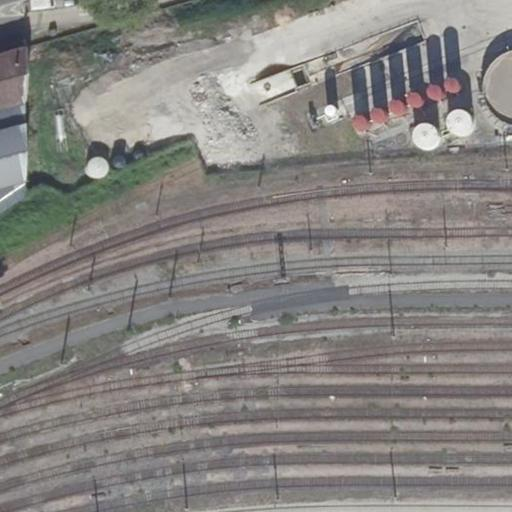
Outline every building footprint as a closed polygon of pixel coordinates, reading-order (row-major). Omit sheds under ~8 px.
[(0,211),(22,196),(25,49),(0,56),(0,211)] [(511,60),(504,63),(497,66),(492,71),(487,77),(483,84),(481,91),(481,98),(482,106),(484,113),(488,119),(492,125),(498,130),(505,133),(511,135),(511,60)] [(467,98),(467,95),(466,91),(464,88),(461,86),(458,86),(455,87),(452,89),(450,93),(450,96),(451,99),(453,102),(456,103),(459,103),(462,103),(465,101),(467,98)] [(438,109),(439,106),(439,105),(438,102),(436,99),(434,98),(431,97),(427,97),(424,99),(423,101),(421,104),(422,109),(424,112),(427,113),(429,114),(433,114),(436,112),(438,109)] [(410,121),(411,117),(410,113),(408,110),(405,108),(401,108),(397,109),(395,111),(393,114),(393,117),(393,120),(396,124),(399,126),(403,126),(406,125),(409,123),(410,121)] [(384,130),(384,128),(384,125),(382,122),(379,119),(375,119),(372,120),(369,122),(367,126),(367,128),(368,132),(371,135),(374,136),(376,136),(380,135),(382,133),(384,130)] [(463,130),(463,127),(462,123),(460,120),(456,119),(453,119),(450,120),(448,121),(446,124),(446,128),(447,131),(449,134),(451,135),(455,136),(459,135),(462,132),(463,130)] [(428,145),(429,143),(429,142),(428,138),(425,136),(422,134),(419,134),(416,135),(413,137),(412,140),(411,143),(412,147),(414,149),(417,151),(421,151),(424,150),(427,148),(428,145)]
